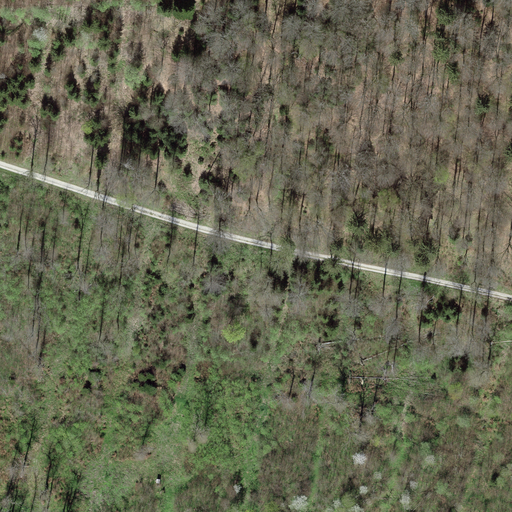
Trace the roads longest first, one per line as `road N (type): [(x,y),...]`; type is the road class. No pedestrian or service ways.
road 1 (track): [(0,164),(237,238),(511,297)]
road 2 (track): [(261,244),(272,220),(277,137),(273,0)]
road 3 (track): [(0,8),(124,0)]
